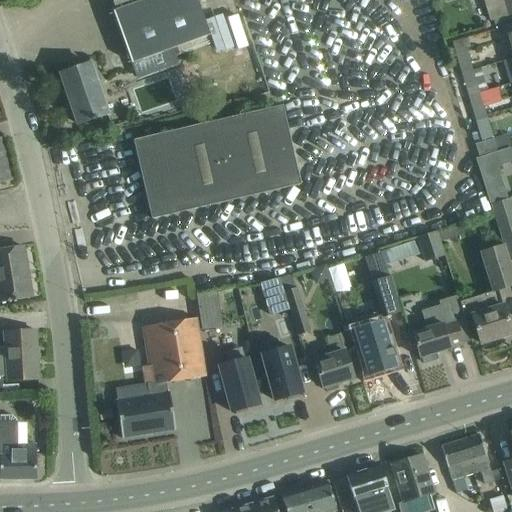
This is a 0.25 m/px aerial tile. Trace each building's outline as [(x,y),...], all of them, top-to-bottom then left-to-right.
[(195,0),(146,0),(133,5),(114,12),(132,62),(138,77),(171,65),(166,51),(209,36),(195,0)] [(511,13),(511,0),(482,0),(489,21),(511,13)] [(453,51),(460,73),(471,70),(464,47),(453,51)] [(509,84),(511,82),(511,57),(502,60),(509,84)] [(60,74),(77,124),(90,119),(91,121),(95,119),(95,118),(107,113),(90,63),(60,74)] [(223,78),(228,101),(264,92),(258,69),(223,78)] [(460,73),(467,96),(478,93),(471,70),(460,73)] [(467,96),(474,119),(485,116),(478,93),(467,96)] [(280,106),(153,136),(133,140),(152,219),(171,214),(298,185),(280,106)] [(471,133),(478,156),(495,151),(485,116),(474,119),(477,131),(471,133)] [(0,181),(10,179),(0,139),(0,181)] [(510,147),(475,158),(482,179),(499,173),(497,166),(511,161),(511,153),(511,154),(510,147)] [(511,206),(509,198),(490,205),(503,244),(509,261),(511,259),(511,206)] [(457,226),(437,233),(440,242),(460,235),(457,226)] [(437,231),(416,237),(417,239),(392,248),(396,261),(422,253),(425,262),(445,255),(440,242),(437,233),(437,231)] [(491,291),(459,302),(458,302),(463,318),(472,316),(480,343),(511,334),(498,290),(511,285),(511,271),(503,244),(479,252),(491,291)] [(22,247),(0,251),(0,301),(31,297),(22,247)] [(293,274),(280,278),(298,335),(310,331),(293,274)] [(399,312),(401,311),(390,276),(372,282),(382,318),(399,312)] [(278,277),(258,283),(269,315),(289,309),(278,277)] [(217,291),(196,294),(202,330),(222,327),(217,291)] [(458,302),(459,302),(457,295),(438,301),(439,304),(420,311),(426,328),(412,332),(420,358),(421,357),(423,363),(437,359),(435,353),(464,344),(456,320),(463,318),(458,302)] [(149,366),(142,367),(145,386),(165,383),(205,376),(196,318),(142,327),(149,366)] [(359,343),(363,355),(369,374),(395,366),(390,348),(396,346),(390,327),(388,319),(369,325),(373,338),(359,343)] [(35,330),(15,331),(3,332),(6,381),(38,379),(35,330)] [(322,387),(324,387),(327,392),(338,388),(337,383),(353,378),(340,334),(324,339),(329,356),(314,360),(322,387)] [(263,354),(262,354),(274,400),(287,397),(288,400),(299,397),(298,394),(302,393),(289,347),(279,349),(276,338),(260,342),(263,354)] [(259,404),(246,358),(245,359),(242,348),(226,352),(229,363),(219,366),(231,412),(235,411),(236,414),(247,411),(246,408),(259,404)] [(129,386),(115,388),(117,399),(115,400),(118,418),(122,438),(175,430),(169,392),(167,392),(165,383),(145,386),(147,396),(131,398),(129,386)] [(0,479),(35,479),(36,444),(18,444),(18,422),(17,422),(17,420),(12,416),(0,415),(0,479)] [(508,482),(511,494),(511,432),(510,434),(511,439),(511,459),(502,463),(508,482)] [(441,446),(447,465),(451,480),(480,472),(483,485),(493,482),(485,453),(479,434),(441,446)] [(392,464),(398,483),(404,503),(433,494),(421,455),(392,464)] [(380,465),(346,476),(352,495),(354,500),(357,511),(392,511),(395,511),(386,484),(380,465)] [(327,481),(304,488),(311,511),(336,511),(333,500),(327,481)] [(311,511),(304,488),(281,495),(285,511),(311,511)] [(503,496),(489,500),(492,511),(500,511),(507,510),(503,496)] [(277,511),(273,497),(252,503),(254,511),(277,511)] [(254,511),(252,503),(231,510),(231,511),(254,511)]
